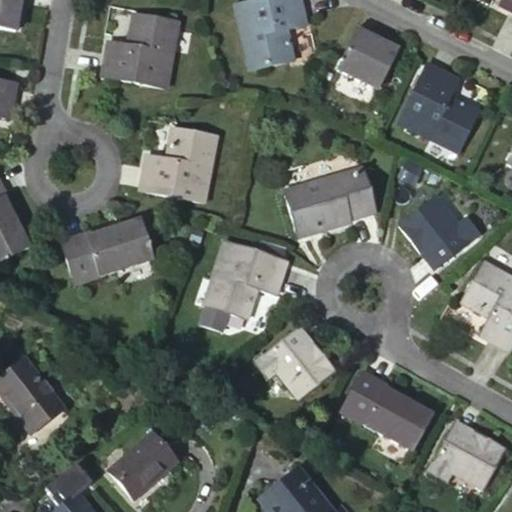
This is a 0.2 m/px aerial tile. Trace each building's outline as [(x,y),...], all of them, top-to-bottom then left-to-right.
[(19,5),(24,6),(25,0),(0,0),(0,31),(14,34),(15,28),(19,5)] [(297,0),(283,0),(235,18),(258,80),(297,65),(292,52),(295,51),(289,35),(308,28),(297,0)] [(511,10),(511,0),(506,0),(503,6),(511,10)] [(24,6),(19,5),(15,28),(20,28),(24,6)] [(101,83),(167,95),(179,28),(137,21),(134,35),(130,34),(128,52),(108,48),(101,83)] [(368,39),(370,34),(356,28),(335,73),(375,92),(394,52),(389,49),(368,39)] [(370,34),(368,39),(389,49),(391,44),(370,34)] [(295,51),(292,52),(297,65),(300,64),(295,51)] [(425,67),(396,125),(455,154),(473,117),(461,111),(462,108),(447,100),(456,83),(425,67)] [(16,88),(0,84),(0,121),(9,123),(16,88)] [(462,108),(461,111),(473,117),(475,114),(462,108)] [(139,187),(205,199),(216,133),(174,125),(172,139),(168,138),(165,156),(145,153),(139,187)] [(289,242),(366,214),(352,174),(275,201),(289,242)] [(0,191),(26,234),(30,232),(0,182),(0,191)] [(0,273),(36,252),(0,191),(0,273)] [(458,227),(439,198),(396,226),(415,256),(419,253),(429,269),(477,238),(466,221),(458,227)] [(117,234),(58,255),(72,296),(150,267),(136,227),(117,234)] [(58,255),(117,234),(115,229),(56,251),(58,255)] [(429,269),(419,253),(415,256),(425,272),(429,269)] [(277,279),(215,259),(194,322),(234,335),(239,322),(242,323),(247,306),(266,312),(277,279)] [(508,352),(511,343),(511,280),(479,263),(460,300),(472,307),(470,310),(486,318),(476,336),(508,352)] [(470,310),(472,307),(460,300),(458,304),(470,310)] [(308,332),(305,335),(316,350),(320,348),(308,332)] [(279,379),(300,407),(341,376),(320,348),(316,350),(305,335),(259,369),(271,385),(279,379)] [(22,355),(0,372),(0,394),(11,408),(13,407),(31,429),(62,404),(22,355)] [(360,380),(415,410),(417,406),(362,376),(360,380)] [(432,420),(360,380),(339,418),(412,457),(432,420)] [(455,424),(472,433),(474,429),(457,419),(455,424)] [(451,474),(481,491),(506,446),(474,429),(472,433),(455,424),(428,474),(446,484),(451,474)] [(177,461),(152,432),(109,470),(134,498),(177,461)] [(336,511),(294,463),(258,494),(273,511),(336,511)] [(92,511),(79,496),(61,511),(92,511)]
